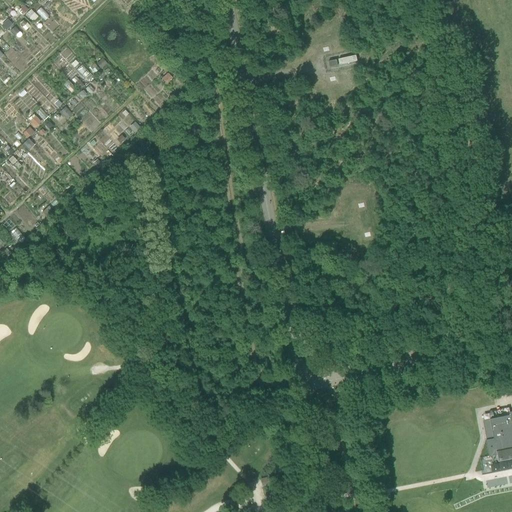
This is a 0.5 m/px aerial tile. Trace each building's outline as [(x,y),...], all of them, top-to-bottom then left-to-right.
[(101,58),(96,64),(101,69),(106,63),(101,58)] [(82,65),(77,69),(87,81),(92,76),(82,65)] [(167,73),(161,79),(166,84),(172,78),(167,73)] [(37,114),(29,117),(32,127),(40,124),(37,114)] [(31,139),(36,134),(29,126),(22,133),(28,139),(22,145),(28,151),(35,143),(31,139)] [(494,438),(486,440),(487,449),(489,456),(497,455),(498,462),(503,461),(511,459),(511,411),(509,412),(510,415),(490,419),(494,438)]
